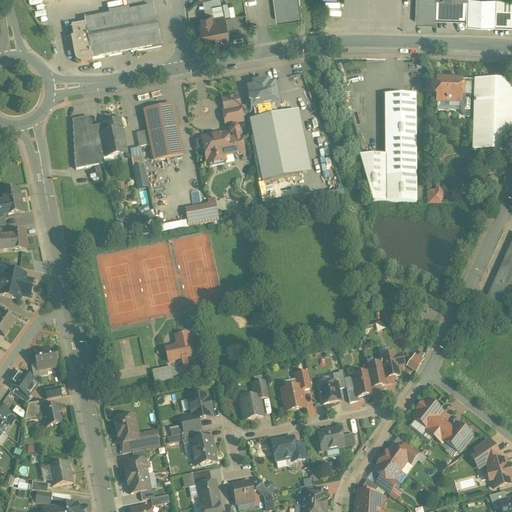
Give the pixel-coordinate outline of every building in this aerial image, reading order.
[(298,0),(268,0),(272,24),(301,19),(298,0)] [(511,0),(418,0),(418,24),(437,25),(438,20),(511,26),(511,0)] [(87,26),(95,61),(164,48),(156,9),(86,21),(87,26)] [(202,25),(205,40),(230,36),(227,21),(214,23),(214,18),(203,20),(204,25),(202,25)] [(95,63),(95,61),(87,26),(74,29),(76,39),(73,40),(77,61),(78,64),(81,65),(83,65),(95,63)] [(466,80),(439,80),(438,105),(466,105),(466,80)] [(254,89),(248,90),(253,110),(256,109),(270,106),(278,104),(274,85),(268,86),(267,82),(253,85),(254,89)] [(511,83),(476,83),(475,153),(511,153),(511,83)] [(224,112),(240,109),(237,96),(221,100),(224,112)] [(419,97),(387,98),(389,159),(361,159),(374,204),(422,205),(419,97)] [(361,98),(346,98),(354,125),(362,125),(361,98)] [(173,106),(144,112),(154,162),(183,156),(173,106)] [(270,106),(256,109),(259,121),(273,118),(270,106)] [(243,122),(240,109),(224,112),(223,112),(225,126),(243,122)] [(251,123),(263,183),(311,174),(298,113),(273,118),(259,121),(251,123)] [(104,165),(103,159),(102,155),(105,154),(102,142),(106,142),(104,135),(106,134),(104,128),(92,130),(91,124),(90,124),(89,118),(72,121),(73,128),(72,128),(74,135),(73,135),(74,141),(73,142),(75,148),(74,148),(75,155),(74,155),(75,162),(74,162),(76,170),(104,165)] [(106,142),(102,142),(105,154),(102,155),(103,159),(127,155),(123,137),(121,138),(118,122),(104,125),(104,128),(106,134),(104,135),(106,142)] [(212,137),(202,139),(206,162),(207,162),(208,166),(225,162),(224,159),(244,154),(241,140),(238,140),(237,136),(239,133),(238,130),(235,128),(232,129),(230,132),(231,135),(234,137),(234,141),(229,142),(227,136),(212,139),(212,137)] [(141,148),(129,150),(133,168),(144,166),(141,148)] [(144,166),(133,168),(137,190),(149,188),(144,166)] [(25,214),(21,191),(4,195),(6,204),(0,205),(0,221),(7,220),(9,218),(25,214)] [(208,207),(185,211),(188,227),(219,222),(215,200),(207,201),(208,207)] [(0,229),(3,229),(8,229),(7,220),(0,221),(0,229)] [(0,243),(0,254),(29,252),(27,233),(12,234),(12,241),(10,241),(10,239),(2,240),(2,244),(0,243)] [(511,251),(488,306),(506,314),(511,299),(511,251)] [(12,267),(0,264),(0,275),(6,276),(10,277),(12,267)] [(10,277),(6,276),(2,297),(18,301),(21,288),(22,288),(24,280),(10,277)] [(0,333),(7,338),(17,323),(4,314),(4,315),(0,319),(0,333)] [(168,351),(171,364),(195,359),(191,337),(178,339),(179,347),(178,347),(176,349),(168,351)] [(57,352),(37,355),(40,372),(49,370),(50,371),(60,369),(57,352)] [(398,357),(383,360),(384,366),(388,387),(395,385),(394,380),(402,378),(402,374),(403,373),(401,367),(400,366),(398,357)] [(384,366),(369,369),(370,375),(375,396),(381,394),(380,389),(388,387),(384,366)] [(25,369),(28,383),(36,382),(33,368),(25,369)] [(173,369),(155,373),(158,386),(176,382),(173,369)] [(299,389),(284,393),(288,414),(307,410),(306,404),(305,399),(303,393),(314,391),(310,374),(296,377),(299,389)] [(337,385),(321,389),(325,407),(342,403),(340,392),(349,390),(345,374),(335,376),(337,385)] [(370,375),(355,378),(357,391),(349,393),(352,405),(361,404),(360,400),(375,396),(370,375)] [(257,400),(242,403),(246,423),(266,419),(262,402),(271,400),(268,384),(254,387),(257,400)] [(210,401),(209,397),(191,401),(195,422),(191,422),(191,420),(184,422),(187,437),(201,434),(203,433),(201,422),(214,419),(213,416),(214,415),(214,414),(213,415),(210,402),(211,402),(211,401),(210,401)] [(47,403),(30,406),(27,423),(46,420),(44,411),(49,410),(47,403)] [(444,415),(429,403),(426,407),(425,406),(419,413),(420,414),(415,420),(426,429),(428,427),(431,430),(428,433),(437,440),(448,426),(440,420),(444,415)] [(17,420),(0,407),(0,431),(2,433),(6,426),(11,429),(17,420)] [(46,420),(49,434),(58,432),(57,429),(65,427),(61,408),(49,410),(44,411),(46,420)] [(137,418),(117,422),(122,446),(132,444),(134,455),(135,455),(148,452),(162,449),(158,433),(141,436),(137,418)] [(446,443),(461,455),(474,438),(468,434),(468,431),(465,429),(462,429),(459,426),(455,432),(448,426),(437,440),(444,446),(446,443)] [(342,431),(321,435),(321,438),(320,440),(321,443),(323,444),(324,454),(345,450),(347,456),(353,455),(358,448),(356,436),(344,439),(342,431)] [(185,446),(193,445),(195,454),(194,456),(196,465),(198,466),(198,468),(218,464),(213,440),(203,442),(201,434),(187,437),(184,437),(185,446)] [(295,440),(274,444),(276,454),(275,456),(276,461),(278,462),(278,464),(279,464),(280,471),(289,469),(288,462),(294,461),(295,465),(310,462),(307,446),(297,448),(295,440)] [(479,456),(473,462),(481,473),(488,466),(504,462),(502,456),(504,456),(492,442),(476,453),(479,456)] [(385,461),(402,474),(410,464),(414,466),(422,456),(408,446),(403,453),(395,448),(388,457),(385,461)] [(128,478),(129,481),(149,477),(147,463),(150,462),(148,452),(135,455),(137,464),(127,466),(129,478),(128,478)] [(382,465),(376,475),(383,480),(377,488),(380,490),(391,497),(399,486),(395,483),(402,474),(385,461),(382,465)] [(511,468),(511,469),(509,461),(504,462),(488,466),(495,491),(511,487),(511,468)] [(51,469),(55,490),(75,486),(71,465),(51,469)] [(149,477),(129,481),(129,485),(130,485),(132,496),(142,494),(144,503),(153,501),(157,500),(155,491),(152,492),(149,477)] [(377,495),(380,490),(377,488),(370,482),(366,488),(365,491),(362,491),(361,494),(360,494),(360,505),(359,506),(359,509),(382,511),(383,499),(376,499),(377,495)] [(215,483),(197,487),(201,509),(219,505),(215,483)] [(35,484),(34,493),(50,495),(51,486),(35,484)] [(253,484),(235,488),(239,507),(256,503),(253,484)] [(263,485),(257,491),(266,500),(267,506),(275,504),(274,496),(263,485)] [(305,496),(305,508),(328,509),(329,506),(328,506),(329,494),(318,494),(316,488),(303,490),(302,496),(305,496)] [(499,500),(506,498),(504,491),(490,495),(494,508),(501,507),(499,500)] [(40,495),(38,505),(53,507),(53,503),(54,497),(40,495)] [(69,497),(54,496),(54,497),(53,503),(68,504),(69,497)] [(511,511),(511,496),(506,498),(499,500),(501,507),(502,511),(511,511)] [(153,501),(155,509),(172,506),(171,498),(157,500),(153,501)]
